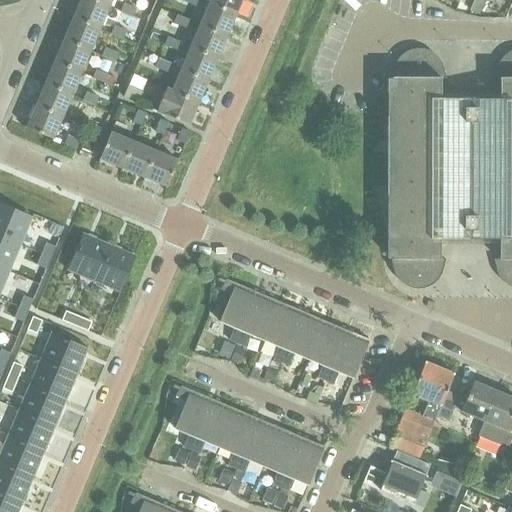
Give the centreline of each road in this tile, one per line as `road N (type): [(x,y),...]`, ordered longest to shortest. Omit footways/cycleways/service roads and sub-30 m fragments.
road 1 (residential): [(67,511),(185,224)]
road 2 (residential): [(414,321),(185,224)]
road 3 (residential): [(185,224),(281,0)]
road 4 (residential): [(185,224),(0,146)]
road 5 (residential): [(352,81),(373,39),(396,28),(511,32)]
road 6 (residential): [(359,431),(190,364)]
road 7 (residential): [(359,431),(414,321)]
